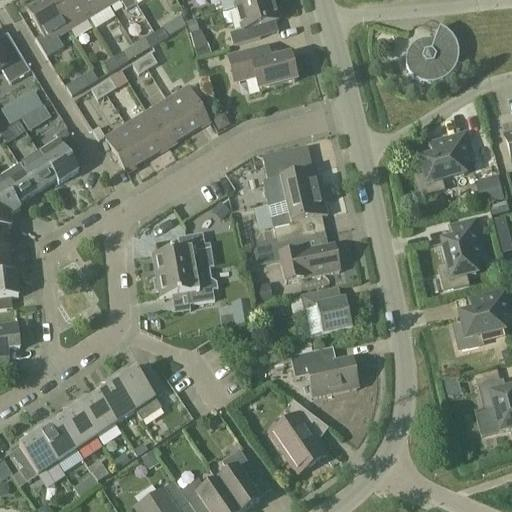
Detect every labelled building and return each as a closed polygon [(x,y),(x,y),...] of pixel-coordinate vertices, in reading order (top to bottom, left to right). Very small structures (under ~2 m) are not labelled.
[(57,41),(67,35),(46,0),(26,13),(41,39),(35,43),(46,61),(63,51),(57,41)] [(74,0),(47,0),(46,0),(67,35),(88,22),(74,0)] [(103,0),(74,0),(88,22),(109,10),(103,0)] [(103,0),(109,10),(120,3),(126,14),(136,8),(130,0),(103,0)] [(218,0),(222,13),(234,10),(266,0),(218,0)] [(279,23),(271,0),(266,0),(234,10),(241,34),(230,38),(233,48),(260,40),(256,30),(279,23)] [(179,19),(170,24),(176,33),(185,28),(179,19)] [(195,23),(187,25),(190,34),(197,32),(195,23)] [(457,67),(458,64),(458,62),(459,58),(459,54),(458,49),(455,45),(452,41),(450,39),(444,34),(439,30),(435,42),(430,42),(426,42),(422,43),(420,43),(415,45),(413,46),(411,47),(409,49),(408,50),(407,52),(406,53),(406,55),(405,57),(405,58),(405,61),(405,63),(405,66),(406,69),(407,71),(407,73),(409,75),(410,78),(411,79),(413,80),(415,82),(416,83),(419,84),(422,85),(423,86),(428,86),(431,86),(433,86),(434,86),(437,85),(442,84),(444,82),(447,80),(450,78),(451,76),(453,74),(455,71),(456,69),(457,67)] [(164,31),(155,36),(161,46),(170,40),(164,31)] [(155,36),(133,50),(139,59),(161,46),(155,36)] [(209,56),(206,44),(193,47),(197,60),(209,56)] [(23,63),(15,50),(4,57),(0,49),(0,73),(9,88),(30,75),(23,63)] [(133,50),(113,62),(118,71),(139,59),(133,50)] [(254,81),(258,95),(296,85),(289,59),(263,65),(259,52),(228,60),(235,86),(254,81)] [(151,57),(141,63),(147,73),(157,67),(151,57)] [(110,77),(118,71),(113,62),(104,67),(110,77)] [(138,79),(147,73),(141,63),(132,69),(138,79)] [(92,75),(83,81),(88,90),(98,84),(92,75)] [(110,82),(100,88),(106,98),(116,92),(110,82)] [(97,104),(106,98),(100,88),(91,94),(97,104)] [(187,90),(166,103),(187,138),(208,125),(187,90)] [(33,94),(17,103),(26,117),(41,108),(33,94)] [(166,103),(146,116),(167,150),(187,138),(166,103)] [(29,134),(39,127),(33,116),(22,122),(29,134)] [(146,116),(125,128),(146,163),(167,150),(146,116)] [(230,127),(226,120),(219,118),(212,122),(218,134),(230,127)] [(17,126),(10,131),(15,140),(23,135),(17,126)] [(125,176),(146,163),(125,128),(104,141),(125,176)] [(93,134),(99,144),(104,141),(98,131),(93,134)] [(59,144),(40,156),(59,188),(79,175),(72,165),(81,159),(64,134),(56,139),(59,144)] [(439,184),(464,177),(461,166),(472,162),(465,137),(435,146),(439,157),(419,163),(423,175),(415,177),(421,199),(442,192),(439,184)] [(262,185),(268,208),(322,196),(316,172),(297,176),(292,153),(261,160),(266,184),(262,185)] [(40,156),(20,169),(36,196),(55,184),(58,188),(59,188),(40,156)] [(20,169),(0,182),(18,211),(20,212),(18,208),(36,196),(20,169)] [(475,181),(479,203),(502,198),(498,176),(475,181)] [(20,212),(18,211),(0,182),(0,181),(0,210),(11,215),(14,216),(20,212)] [(322,196),(268,208),(273,232),(276,244),(305,238),(303,225),(327,220),(322,196)] [(220,206),(214,213),(223,221),(229,214),(220,206)] [(0,230),(10,229),(11,230),(10,220),(9,219),(0,214),(0,230)] [(491,223),(500,258),(511,254),(511,250),(504,219),(491,223)] [(473,264),(484,261),(475,224),(450,231),(453,242),(441,245),(447,270),(439,272),(445,293),(466,288),(464,280),(476,277),(473,264)] [(0,230),(0,255),(8,255),(6,232),(11,232),(11,230),(10,229),(0,230)] [(208,270),(208,271),(213,270),(209,248),(204,249),(202,237),(178,241),(179,253),(152,258),(155,278),(208,270)] [(305,238),(276,244),(279,259),(285,287),(339,275),(333,247),(308,253),(305,238)] [(0,255),(0,277),(11,277),(8,255),(0,255)] [(208,270),(155,278),(156,282),(152,282),(154,294),(158,294),(159,301),(187,296),(189,308),(214,304),(212,292),(217,291),(215,282),(210,283),(208,271),(208,270)] [(11,277),(0,277),(0,311),(11,310),(10,302),(18,301),(15,276),(11,277)] [(269,286),(253,289),(256,307),(272,304),(269,286)] [(309,342),(322,339),(352,333),(345,303),(333,306),(330,294),(300,301),(309,342)] [(459,318),(462,330),(453,332),(459,353),(480,348),(478,340),(503,333),(500,322),(511,319),(505,294),(475,301),(478,313),(459,318)] [(231,307),(233,317),(235,329),(252,326),(249,304),(231,307)] [(256,325),(270,323),(267,308),(253,310),(256,325)] [(0,366),(8,365),(7,354),(19,353),(16,327),(0,329),(0,366)] [(511,356),(511,353),(501,355),(504,365),(511,362),(511,356)] [(322,367),(319,354),(289,360),(294,382),(308,379),(313,402),(357,392),(351,361),(322,367)] [(123,373),(112,380),(135,414),(165,395),(146,366),(127,379),(123,373)] [(258,381),(256,369),(243,372),(245,383),(258,381)] [(105,394),(97,399),(116,427),(135,414),(112,380),(100,387),(105,394)] [(448,400),(460,397),(456,382),(444,384),(448,400)] [(511,391),(502,394),(500,386),(479,391),(485,413),(493,411),(499,435),(511,432),(511,437),(511,391)] [(84,399),(73,406),(96,441),(116,427),(97,399),(88,405),(84,399)] [(308,433),(316,423),(292,404),(282,417),(290,423),(269,437),(297,478),(325,459),(308,433)] [(66,420),(57,425),(76,454),(96,441),(73,406),(62,413),(66,420)] [(45,424),(34,431),(57,466),(76,454),(57,425),(49,431),(45,424)] [(27,487),(57,466),(34,431),(23,439),(27,445),(1,462),(3,465),(10,477),(11,480),(19,475),(27,487)] [(143,447),(133,454),(136,459),(147,453),(143,447)] [(228,477),(217,484),(235,511),(246,511),(259,504),(247,486),(256,479),(239,454),(221,467),(228,477)] [(152,455),(142,461),(148,471),(158,465),(152,455)] [(127,456),(113,466),(118,472),(131,463),(127,456)] [(10,477),(3,465),(0,466),(0,477),(3,482),(10,477)] [(180,495),(189,508),(191,511),(235,511),(217,484),(207,492),(200,482),(180,495)] [(183,511),(189,508),(180,495),(173,485),(133,511),(132,511),(183,511)]
